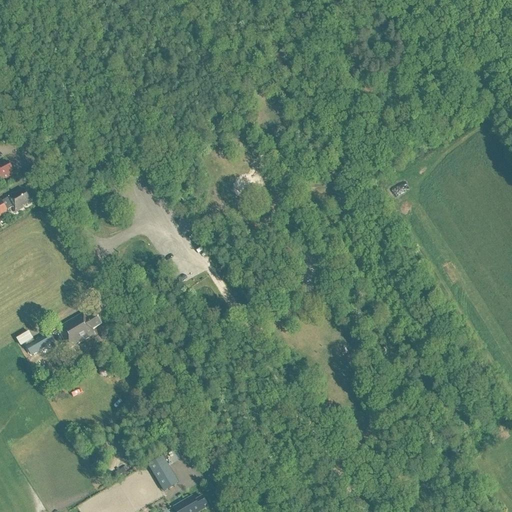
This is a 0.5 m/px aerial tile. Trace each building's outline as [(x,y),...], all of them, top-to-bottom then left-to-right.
[(0,181),(4,179),(5,181),(13,176),(11,172),(13,171),(8,162),(0,167),(0,181)] [(31,203),(24,190),(16,194),(16,193),(7,198),(7,200),(2,203),(1,202),(0,202),(0,217),(8,213),(7,211),(12,208),(15,213),(24,208),(24,207),(31,203)] [(57,329),(69,350),(96,335),(93,330),(102,325),(96,314),(86,319),(83,314),(57,329)] [(31,331),(18,338),(22,346),(36,339),(31,331)] [(49,334),(26,347),(32,357),(55,343),(49,334)] [(114,439),(125,462),(136,457),(125,434),(114,439)] [(163,458),(149,466),(165,492),(178,484),(163,458)] [(196,502),(194,499),(192,496),(174,507),(177,511),(201,511),(206,509),(204,507),(207,505),(203,498),(196,502)]
